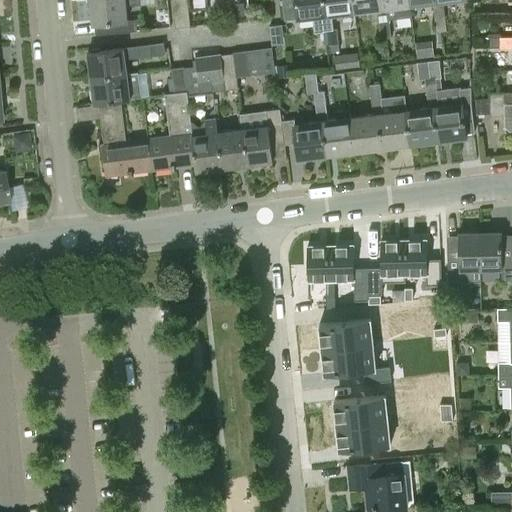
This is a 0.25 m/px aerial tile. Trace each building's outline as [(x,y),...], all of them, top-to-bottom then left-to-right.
[(156,2),(155,0),(90,0),(93,25),(95,25),(96,36),(138,32),(137,21),(127,21),(126,5),(156,2)] [(173,0),(176,28),(191,26),(188,0),(173,0)] [(335,44),(332,15),(327,16),(324,0),(282,0),(284,21),(299,19),(312,18),(314,33),(323,32),(325,45),(335,44)] [(353,0),(324,0),(327,16),(332,15),(355,12),(353,0)] [(381,0),(353,0),(355,12),(377,10),(381,39),(391,37),(389,19),(388,8),(383,9),(381,0)] [(410,0),(381,0),(383,9),(388,8),(389,19),(413,16),(411,6),(410,0)] [(438,0),(410,0),(411,6),(433,3),(437,32),(447,31),(443,2),(438,2),(438,0)] [(500,37),(489,38),(489,48),(504,48),(504,37),(500,37)] [(87,53),(90,79),(127,74),(125,59),(165,54),(163,43),(87,53)] [(258,49),(261,75),(276,73),(273,47),(258,49)] [(258,49),(245,51),(249,76),(261,75),(258,49)] [(232,52),(232,53),(235,78),(249,76),(245,51),(232,52)] [(232,53),(220,55),(224,79),(211,81),(213,92),(237,89),(235,78),(232,53)] [(185,67),(183,67),(186,92),(187,95),(213,92),(211,81),(224,79),(220,55),(220,54),(196,57),(196,66),(185,67)] [(428,61),(430,77),(435,76),(436,78),(441,77),(439,60),(428,61)] [(279,76),(290,75),(288,64),(277,65),(279,76)] [(171,68),(175,93),(186,92),(183,67),(171,68)] [(139,72),(127,74),(90,79),(93,106),(99,105),(121,102),(131,101),(131,99),(142,97),(139,72)] [(314,93),(316,107),(326,106),(324,91),(319,92),(317,74),(305,76),(308,94),(314,93)] [(430,77),(425,78),(427,92),(428,92),(437,91),(436,78),(435,76),(430,77)] [(380,84),(370,85),(372,100),(381,98),(380,84)] [(427,92),(429,107),(434,107),(439,142),(467,138),(465,121),(474,120),(470,93),(460,94),(461,103),(439,106),(437,91),(427,92)] [(511,91),(490,92),(490,99),(490,105),(505,104),(505,94),(511,93),(511,91)] [(192,136),(187,95),(186,92),(175,93),(164,95),(170,136),(147,139),(152,171),(194,166),(195,165),(191,136),(192,136)] [(505,104),(490,105),(490,113),(490,115),(505,115),(505,126),(509,131),(511,130),(511,93),(505,94),(505,104)] [(372,100),(374,115),(378,114),(383,149),(411,145),(407,110),(405,95),(381,98),(372,100)] [(490,99),(475,99),(477,115),(490,113),(490,105),(490,99)] [(126,142),(121,102),(99,105),(104,145),(102,145),(106,177),(152,171),(147,139),(126,142)] [(328,121),(326,106),(316,107),(318,122),(323,121),(327,156),(355,153),(350,118),(328,121)] [(434,107),(429,107),(407,110),(411,145),(439,142),(434,107)] [(285,145),(281,119),(280,108),(240,113),(243,130),(248,167),(273,164),(273,157),(286,155),(285,145)] [(374,115),(350,118),(355,153),(383,149),(378,114),(374,115)] [(296,117),(281,119),(285,145),(297,143),(299,160),(327,156),(323,121),(318,122),(297,125),(296,117)] [(207,134),(192,136),(191,136),(195,165),(194,166),(195,174),(222,170),(218,133),(216,118),(205,120),(207,134)] [(243,130),(218,133),(222,170),(248,167),(243,130)] [(0,170),(0,203),(9,202),(3,170),(0,170)] [(480,234),(481,270),(502,270),(502,281),(511,280),(511,257),(503,258),(502,233),(480,234)] [(480,234),(459,234),(460,259),(448,259),(449,282),(482,281),(481,270),(480,234)] [(381,240),(381,274),(405,274),(404,239),(381,240)] [(428,273),(427,239),(404,239),(405,274),(428,273)] [(330,245),(331,279),(354,279),(353,244),(330,245)] [(331,279),(330,245),(307,245),(308,280),(327,279),(327,291),(336,291),(335,279),(331,279)] [(413,300),(413,288),(405,288),(405,300),(413,300)] [(380,303),(380,295),(368,295),(369,303),(380,303)] [(509,321),(509,343),(511,342),(511,308),(497,309),(497,322),(509,321)] [(465,322),(465,309),(451,309),(452,323),(465,322)] [(371,318),(319,323),(322,348),(373,343),(371,318)] [(434,329),(435,336),(447,335),(446,327),(434,329)] [(511,342),(509,343),(510,364),(498,364),(498,377),(511,376),(511,342)] [(325,373),(376,368),(373,343),(322,348),(325,373)] [(464,362),(456,363),(457,375),(468,374),(468,366),(464,362)] [(511,408),(511,376),(498,377),(498,388),(510,388),(510,409),(511,408)] [(334,400),(337,425),(388,419),(385,394),(334,400)] [(439,406),(440,414),(452,412),(451,405),(439,406)] [(441,421),(453,420),(452,412),(440,414),(441,421)] [(340,450),(391,444),(388,419),(337,425),(340,450)] [(462,447),(462,458),(475,458),(475,447),(462,447)] [(374,511),(415,506),(411,461),(348,468),(350,489),(371,487),(374,511)] [(511,495),(511,496),(511,494),(491,494),(492,511),(511,510),(511,495)]
